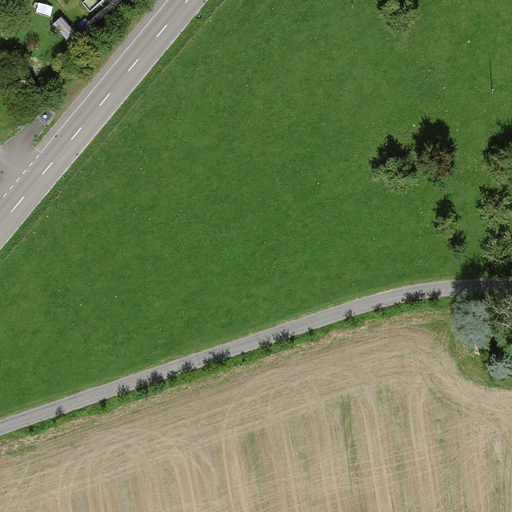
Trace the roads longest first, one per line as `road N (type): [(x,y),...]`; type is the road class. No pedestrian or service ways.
road 1 (track): [(0,430),(389,300),(511,285)]
road 2 (tertiary): [(0,227),(189,0)]
